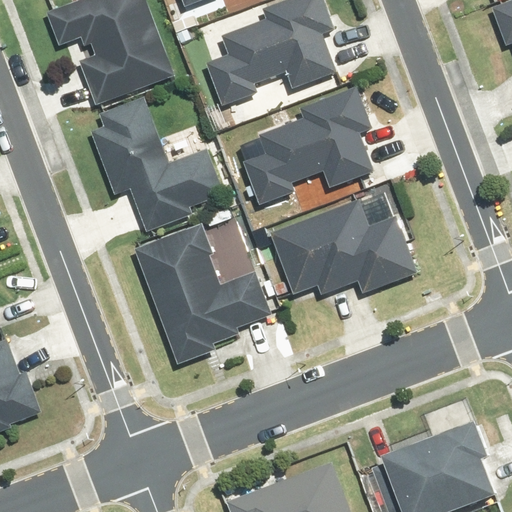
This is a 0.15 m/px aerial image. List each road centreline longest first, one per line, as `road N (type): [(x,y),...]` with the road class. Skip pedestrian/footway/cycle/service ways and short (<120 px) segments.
road 1 (residential): [(135,447),(509,306)]
road 2 (residential): [(0,86),(135,447)]
road 3 (residential): [(509,306),(395,0)]
road 4 (residential): [(0,497),(135,447)]
